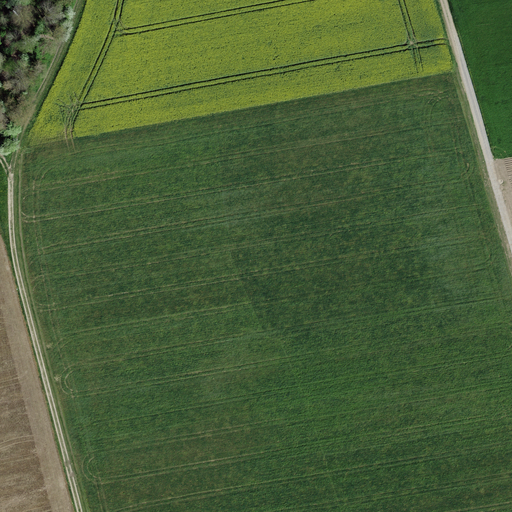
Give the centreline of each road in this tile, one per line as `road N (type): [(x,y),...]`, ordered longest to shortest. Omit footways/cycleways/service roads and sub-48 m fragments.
road 1 (track): [(79,511),(15,263),(13,159)]
road 2 (track): [(438,0),(511,264)]
road 3 (track): [(78,0),(13,159)]
